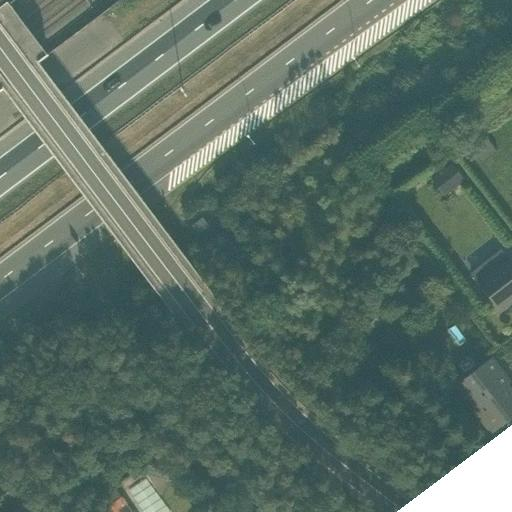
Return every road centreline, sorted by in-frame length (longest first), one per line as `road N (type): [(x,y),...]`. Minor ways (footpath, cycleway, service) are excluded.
road 1 (tertiary): [(0,47),(247,374),(311,442),(399,511)]
road 2 (motorway): [(0,283),(374,0)]
road 3 (motorway): [(246,0),(0,180)]
